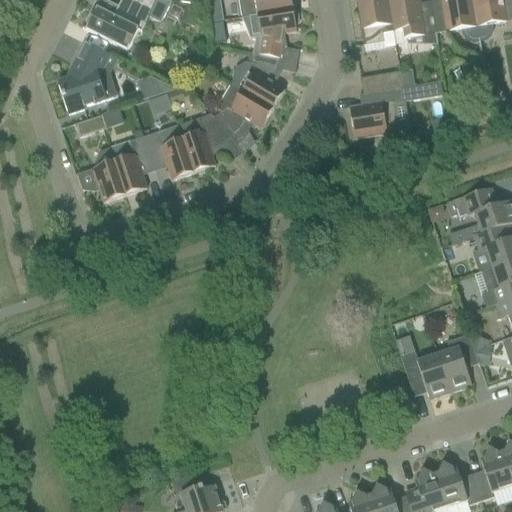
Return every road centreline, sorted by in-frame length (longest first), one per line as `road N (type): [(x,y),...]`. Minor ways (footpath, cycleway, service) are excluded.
road 1 (residential): [(58,0),(24,77),(68,213),(101,237),(136,233),(266,180),(324,80),(321,0)]
road 2 (residential): [(267,511),(274,488),(511,410)]
